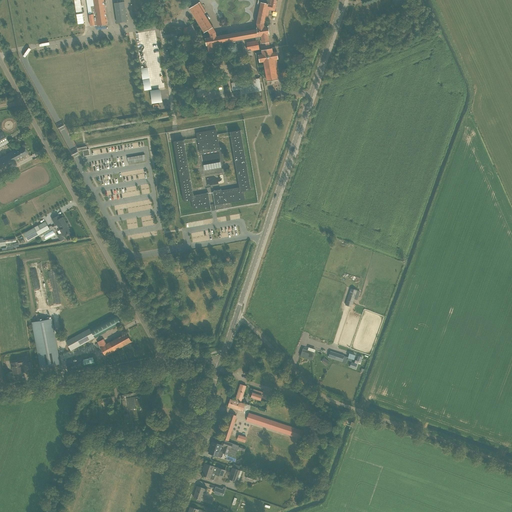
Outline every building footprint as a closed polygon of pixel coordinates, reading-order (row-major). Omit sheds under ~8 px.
[(97,25),(97,26),(107,24),(103,0),(93,0),(94,6),(91,6),(91,10),(92,12),(92,13),(92,14),(89,15),(90,26),(97,25)] [(248,51),(259,49),(258,41),(260,40),(262,50),(270,48),(269,42),(269,41),(268,38),(268,35),(270,35),(269,33),(268,31),(267,31),(267,30),(268,29),(267,27),(268,27),(268,26),(266,26),(266,24),(269,10),(275,11),(277,1),(277,0),(258,0),(258,4),(261,4),(257,23),(257,28),(256,28),(257,29),(241,32),(241,31),(231,33),(231,34),(216,36),(215,32),(204,14),(206,12),(200,2),(189,9),(204,33),(208,30),(210,34),(210,37),(205,38),(206,46),(208,46),(209,53),(216,52),(214,44),(233,41),(233,42),(243,41),(242,39),(255,37),(256,41),(246,42),(248,51)] [(117,23),(127,21),(124,2),(114,3),(117,23)] [(272,48),(270,48),(262,50),(262,52),(262,54),(258,55),(259,62),(264,62),(266,78),(267,81),(277,80),(277,78),(280,78),(277,59),(278,59),(277,52),(273,52),(272,48)] [(140,68),(143,90),(150,89),(147,67),(140,68)] [(259,78),(231,83),(233,90),(242,89),(243,93),(241,94),(261,91),(261,90),(260,90),(259,86),(260,85),(259,78)] [(223,90),(223,85),(196,89),(197,96),(209,94),(210,99),(208,99),(208,100),(225,97),(225,96),(223,97),(222,90),(223,90)] [(150,91),(152,104),(162,102),(160,89),(150,91)] [(217,134),(216,129),(196,133),(199,153),(220,150),(217,134)] [(251,190),(240,130),(230,132),(235,161),(239,188),(221,191),(220,190),(215,191),(215,192),(213,192),(215,205),(230,203),(245,200),(243,191),(251,190)] [(0,147),(8,143),(2,131),(0,132),(0,147)] [(173,142),(184,202),(191,200),(193,209),(210,206),(208,193),(193,195),(184,140),(173,142)] [(0,168),(28,154),(24,147),(19,150),(18,148),(0,157),(0,168)] [(87,147),(78,148),(78,151),(83,150),(84,156),(90,155),(89,149),(87,149),(87,147)] [(144,154),(127,157),(128,163),(145,160),(144,154)] [(219,154),(201,156),(203,170),(220,168),(219,154)] [(64,236),(70,233),(67,227),(68,227),(62,217),(60,219),(58,215),(52,219),(55,226),(57,225),(62,233),(57,235),(60,241),(65,239),(64,236)] [(24,233),(28,241),(49,229),(45,222),(24,233)] [(57,274),(46,276),(51,306),(63,304),(57,274)] [(351,307),(354,299),(357,300),(360,291),(351,288),(345,305),(351,307)] [(121,324),(116,314),(76,336),(66,341),(71,351),(95,338),(121,324)] [(40,367),(60,364),(54,332),(52,319),(49,319),(46,320),(40,321),(39,318),(37,318),(37,321),(32,322),(40,367)] [(97,342),(105,356),(126,345),(129,344),(129,343),(131,342),(126,333),(106,344),(103,339),(97,342)] [(300,356),(312,360),(314,352),(303,349),(300,356)] [(348,358),(348,357),(330,351),(328,357),(342,362),(346,363),(348,358)] [(22,372),(21,365),(28,364),(26,357),(18,359),(19,361),(12,362),(14,374),(22,372)] [(242,411),(245,404),(241,402),(246,386),(240,384),(235,400),(230,399),(228,407),(242,411)] [(251,397),(260,400),(263,392),(254,389),(251,397)] [(143,406),(141,396),(137,396),(137,392),(128,394),(128,395),(126,395),(126,394),(119,395),(120,400),(124,399),(127,414),(123,415),(124,420),(125,428),(133,426),(132,419),(138,417),(136,407),(143,406)] [(304,431),(249,413),(246,421),(301,439),(304,431)] [(236,416),(231,414),(223,439),(228,441),(236,416)] [(227,454),(227,453),(235,456),(239,446),(225,441),(223,445),(212,442),(211,446),(212,446),(210,453),(209,453),(222,457),(223,453),(227,454)] [(216,474),(223,477),(225,470),(205,463),(204,468),(205,468),(202,475),(210,478),(209,479),(213,480),(214,479),(216,474)] [(239,481),(242,471),(239,470),(236,469),(232,467),(228,479),(237,482),(237,480),(239,481)] [(253,481),(255,482),(257,478),(254,478),(255,476),(249,473),(248,475),(247,474),(246,479),(253,481)] [(205,502),(212,504),(213,499),(206,497),(202,496),(205,489),(197,486),(194,498),(197,499),(196,500),(197,501),(199,502),(200,501),(201,500),(205,501),(205,502)]
